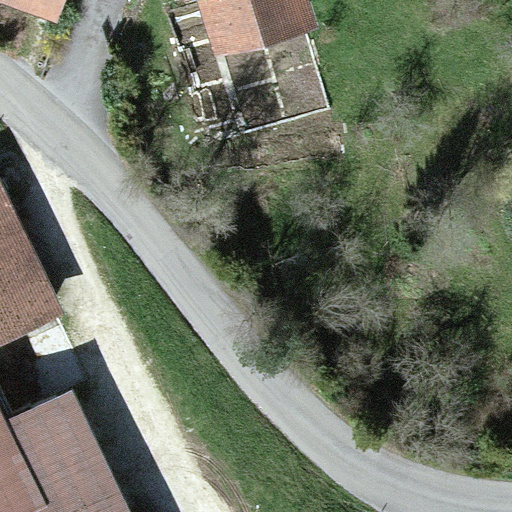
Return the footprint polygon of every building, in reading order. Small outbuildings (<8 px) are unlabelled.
[(63,0),(0,0),(0,1),(56,21),(63,0)] [(309,0),(181,0),(182,1),(186,0),(197,0),(215,56),(317,25),(309,0)] [(0,185),(0,335),(59,307),(0,185)] [(134,511),(76,385),(4,417),(47,511),(134,511)] [(0,511),(44,511),(47,511),(4,417),(0,406),(0,511)]
